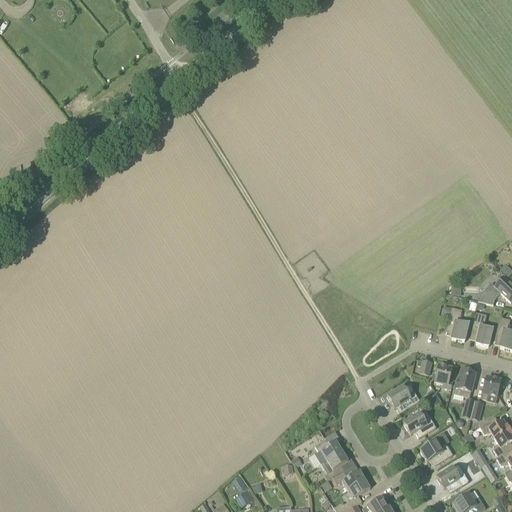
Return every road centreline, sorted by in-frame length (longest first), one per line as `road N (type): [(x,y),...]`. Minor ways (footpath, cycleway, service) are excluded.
road 1 (track): [(358,383),(181,80)]
road 2 (primary): [(0,233),(181,80)]
road 3 (primary): [(181,80),(276,0)]
